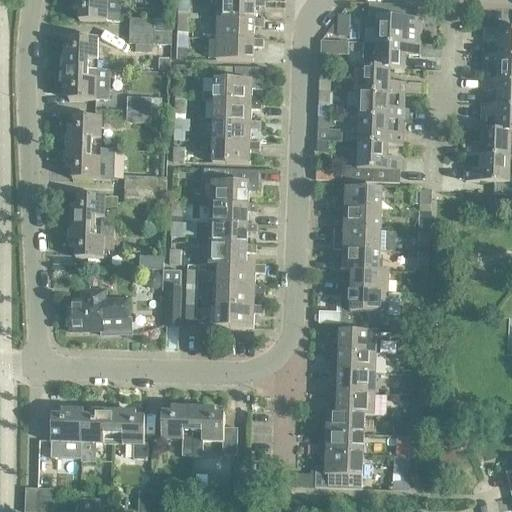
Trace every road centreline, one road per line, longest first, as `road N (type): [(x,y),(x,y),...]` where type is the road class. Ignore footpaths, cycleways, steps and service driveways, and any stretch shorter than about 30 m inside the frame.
road 1 (residential): [(334,0),(312,14),(302,42),(294,336),(275,362)]
road 2 (residential): [(38,366),(30,0)]
road 3 (residential): [(275,362),(240,375),(38,366)]
road 4 (residential): [(438,203),(438,98),(452,60),(455,0)]
road 5 (residential): [(290,495),(286,385),(275,362)]
